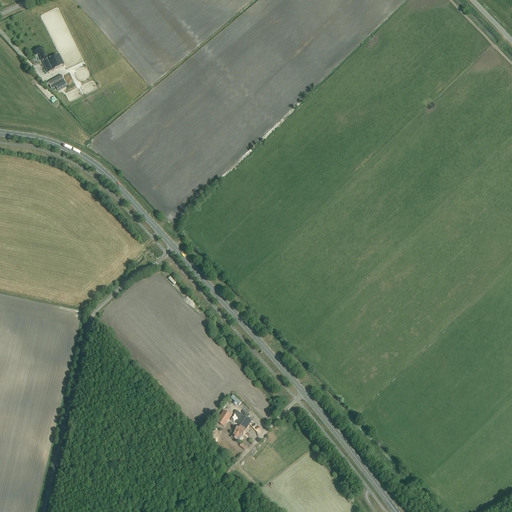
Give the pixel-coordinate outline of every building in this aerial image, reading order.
[(39,54),(40,57),(48,73),(53,70),(56,69),(64,65),(59,54),(48,60),(44,52),(42,48),(34,51),(36,56),(39,54)] [(61,75),(48,83),(51,89),(65,82),(61,75)] [(223,427),(231,415),(224,411),(217,423),(223,427)] [(246,429),(251,420),(248,418),(250,415),(243,411),(236,423),(240,425),(238,428),(237,428),(234,432),(235,433),(232,437),(238,441),(240,438),(239,437),(240,436),(242,434),(243,435),(246,430),(244,429),(245,428),(246,429)] [(212,425),(207,432),(209,435),(211,433),(213,435),(217,429),(215,428),(212,425)]
